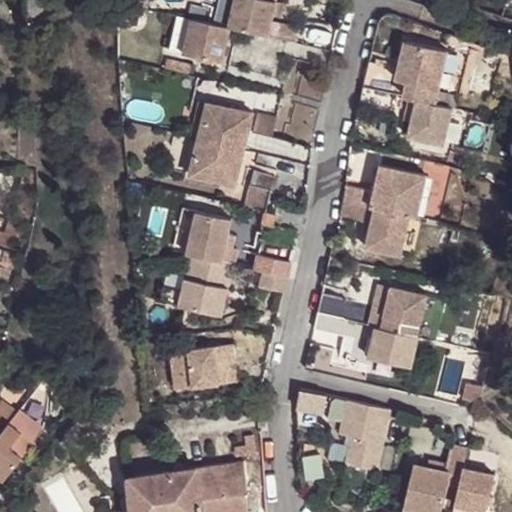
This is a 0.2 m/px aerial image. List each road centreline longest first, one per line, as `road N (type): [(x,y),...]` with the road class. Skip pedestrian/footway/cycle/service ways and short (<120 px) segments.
road 1 (residential): [(290,375),(371,16)]
road 2 (residential): [(290,375),(470,418)]
road 3 (residential): [(287,511),(279,424),(290,375)]
